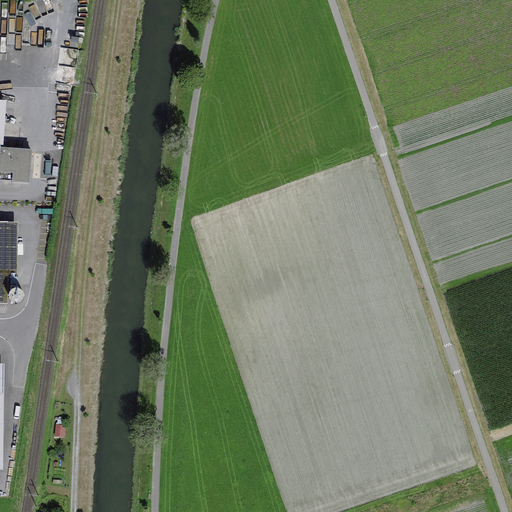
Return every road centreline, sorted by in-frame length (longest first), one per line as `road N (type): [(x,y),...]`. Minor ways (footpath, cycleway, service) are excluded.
road 1 (unclassified): [(505,511),(333,0)]
road 2 (track): [(156,511),(173,262),(216,0)]
road 3 (track): [(77,511),(86,256),(117,0)]
